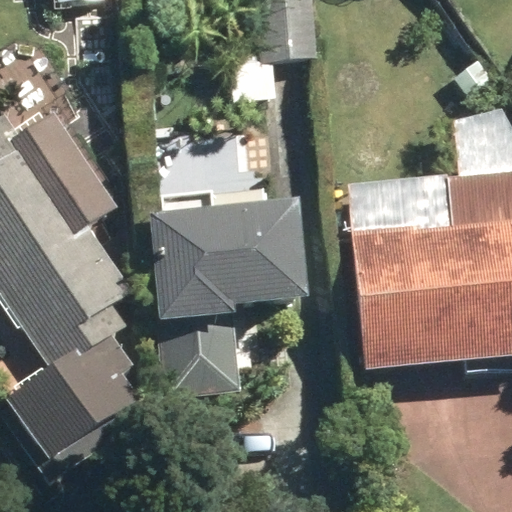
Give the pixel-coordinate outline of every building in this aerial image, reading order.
[(48,3),(49,16),(95,15),(94,0),(42,0),(43,3),(48,3)] [(220,77),(226,143),(278,138),(273,76),(309,72),(302,0),(243,0),(249,54),(238,55),(239,76),(220,77)] [(103,226),(42,131),(0,159),(0,326),(41,389),(0,415),(0,438),(40,500),(139,438),(110,392),(122,384),(101,354),(115,344),(103,323),(121,312),(77,243),(103,226)] [(364,136),(333,138),(335,165),(366,163),(364,136)] [(343,248),(352,393),(511,381),(511,187),(436,193),(438,215),(397,219),(399,244),(343,248)] [(152,417),(229,413),(226,334),(291,330),(285,229),(254,231),(252,203),(196,207),(198,236),(139,240),(152,417)]
